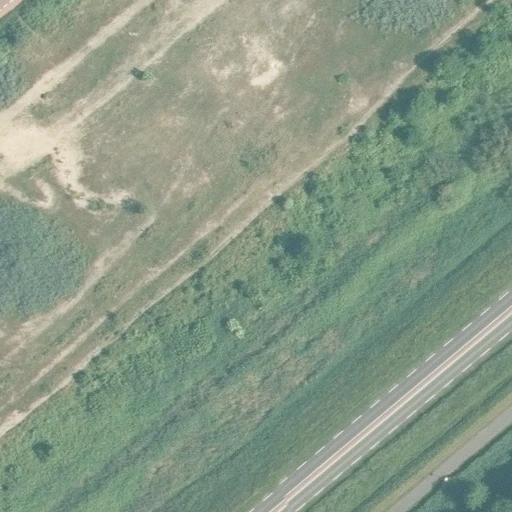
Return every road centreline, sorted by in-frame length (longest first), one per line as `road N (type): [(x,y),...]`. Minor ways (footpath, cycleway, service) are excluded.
road 1 (secondary): [(511,288),(242,511)]
road 2 (secondary): [(273,511),(511,313)]
